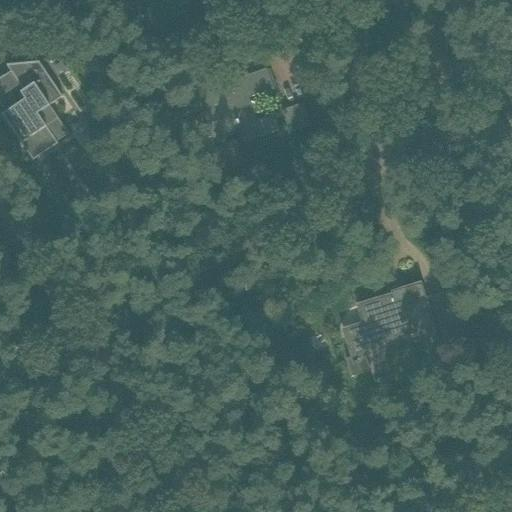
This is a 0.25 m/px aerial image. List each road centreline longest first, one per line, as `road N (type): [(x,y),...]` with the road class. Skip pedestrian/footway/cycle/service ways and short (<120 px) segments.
road 1 (residential): [(77,329),(322,162),(351,153)]
road 2 (residential): [(351,153),(394,156),(484,127),(491,114),(465,0)]
road 3 (residential): [(198,511),(77,329)]
road 4 (residential): [(315,0),(351,153)]
road 5 (residential): [(77,329),(0,210)]
